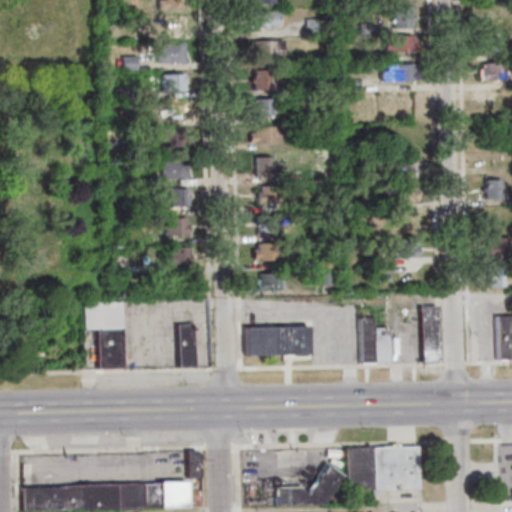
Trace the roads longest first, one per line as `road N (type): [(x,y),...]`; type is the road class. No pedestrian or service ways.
road 1 (residential): [(458,511),(440,0)]
road 2 (secondary): [(511,401),(0,413)]
road 3 (residential): [(221,511),(215,0)]
